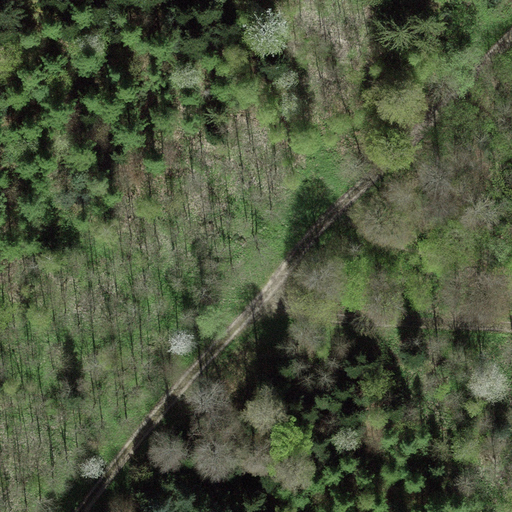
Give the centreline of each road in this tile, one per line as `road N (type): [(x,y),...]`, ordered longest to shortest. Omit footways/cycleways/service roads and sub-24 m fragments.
road 1 (track): [(83,511),(302,245),(511,36)]
road 2 (track): [(253,310),(511,327)]
